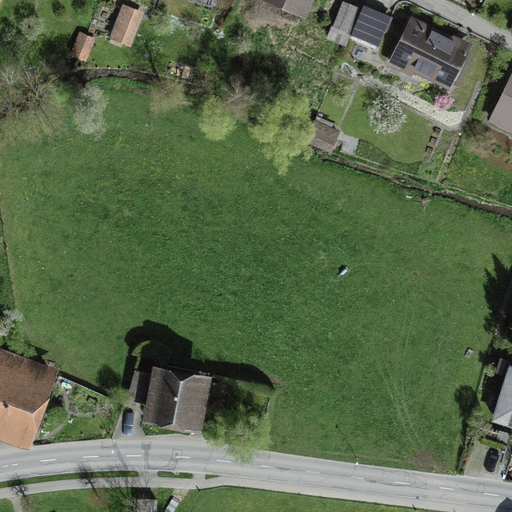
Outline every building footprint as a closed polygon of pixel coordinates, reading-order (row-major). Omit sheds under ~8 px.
[(320,0),(263,0),(263,2),(311,21),(320,0)] [(353,36),(362,10),(344,3),(334,28),(353,36)] [(362,10),(353,36),(351,41),(383,55),(396,19),(364,6),(362,10)] [(146,15),(125,8),(113,41),(133,49),(146,15)] [(476,51),(413,22),(393,70),(453,99),(476,51)] [(511,82),(493,127),(511,135),(511,82)] [(336,131),(313,121),(307,135),(330,145),(336,131)] [(44,371),(0,354),(0,421),(22,430),(44,371)] [(511,368),(498,417),(511,421),(511,368)] [(149,376),(135,371),(126,399),(141,404),(149,376)] [(211,381),(159,372),(149,427),(200,436),(211,381)] [(156,497),(138,496),(137,509),(155,510),(156,497)]
